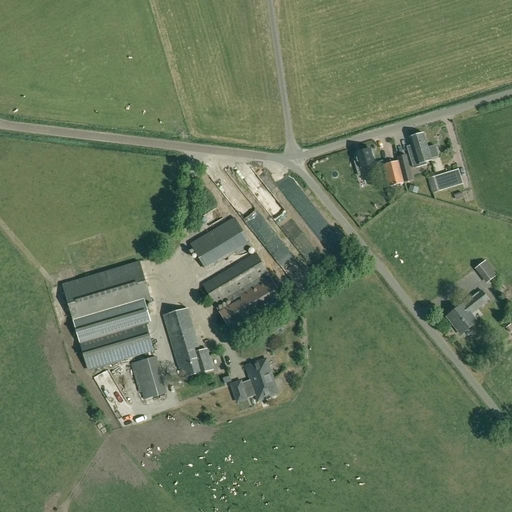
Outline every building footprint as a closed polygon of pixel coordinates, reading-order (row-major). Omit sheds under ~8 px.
[(424,133),(410,138),(412,145),(414,151),(420,150),(420,154),(424,153),(427,162),(432,160),(424,133)] [(407,147),(414,168),(426,164),(426,162),(427,162),(424,153),(420,154),(420,150),(414,151),(412,145),(407,147)] [(375,163),(370,149),(356,154),(358,162),(355,163),(360,176),(368,174),(365,166),(375,163)] [(397,157),(398,161),(404,183),(405,183),(404,182),(413,180),(407,154),(397,157)] [(383,165),(388,186),(388,187),(404,183),(398,161),(383,165)] [(222,189),(236,181),(229,168),(214,176),(222,189)] [(459,169),(437,176),(436,176),(441,191),(463,184),(459,169)] [(436,176),(428,178),(432,193),(441,191),(436,176)] [(150,266),(142,238),(133,241),(141,268),(150,266)] [(208,270),(247,251),(242,241),(238,243),(236,239),(201,255),(208,270)] [(231,332),(284,300),(256,253),(203,285),(231,332)] [(139,262),(62,285),(73,321),(144,300),(145,304),(151,302),(139,262)] [(447,317),(461,335),(478,322),(471,314),(485,304),(478,294),(464,304),(447,317)] [(144,300),(73,321),(80,344),(146,325),(151,323),(145,304),(144,300)] [(188,309),(164,316),(176,358),(200,351),(188,309)] [(276,334),(288,327),(285,323),(274,330),(276,334)] [(80,344),(87,369),(153,350),(146,325),(80,344)] [(200,351),(176,358),(179,369),(181,368),(184,378),(212,370),(206,349),(200,351)] [(144,400),(167,393),(157,356),(133,363),(144,400)] [(254,388),(244,391),(241,382),(232,385),(238,402),(256,395),(258,401),(276,395),(271,382),(274,381),(266,359),(246,366),(254,388)] [(110,394),(125,429),(137,423),(116,372),(99,379),(106,396),(110,394)]
